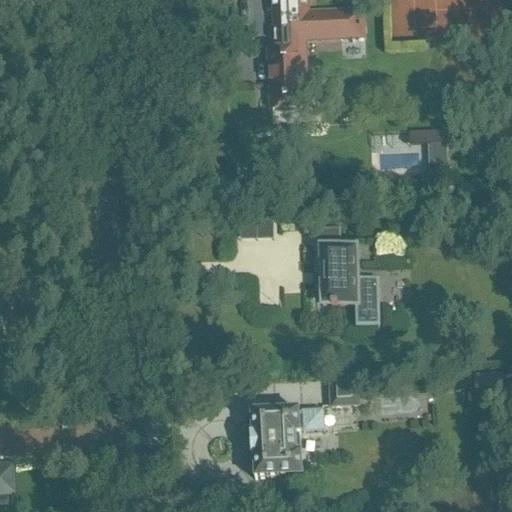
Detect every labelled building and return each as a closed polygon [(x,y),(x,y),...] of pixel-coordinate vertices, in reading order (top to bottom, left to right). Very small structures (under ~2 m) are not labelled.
[(274,0),(276,53),(269,53),(271,102),(287,101),(287,105),(298,104),(298,101),(307,101),(305,42),(365,39),(363,14),(309,16),(308,0),(274,0)] [(410,136),(411,150),(429,150),(430,175),(448,174),(446,135),(410,136)] [(497,228),(496,212),(474,212),(474,229),(497,228)] [(356,250),(318,251),(319,267),(322,267),(322,271),(321,271),(321,288),(323,288),(323,309),(332,308),(332,310),(338,310),(338,308),(378,307),(377,283),(357,284),(356,250)] [(495,389),(503,388),(503,377),(495,377),(495,376),(473,378),(474,390),(495,390),(495,389)] [(330,379),(331,411),(362,410),(360,378),(330,379)] [(302,415),(297,415),(297,414),(250,416),(251,441),(250,441),(251,460),(252,460),(253,483),(300,481),(298,434),(304,434),(304,436),(325,435),(324,412),(302,413),(302,415)] [(0,495),(8,495),(7,471),(0,471),(0,495)]
